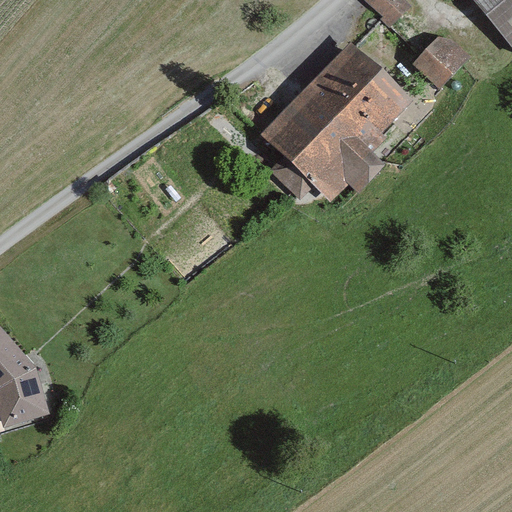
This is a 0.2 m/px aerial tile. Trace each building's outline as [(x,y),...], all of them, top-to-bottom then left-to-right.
[(364,0),(396,27),(415,4),(410,0),(364,0)] [(511,0),(483,0),(511,36),(511,0)] [(446,87),(474,56),(446,30),(417,61),(446,87)] [(360,42),(268,136),(335,201),(350,186),(364,190),(395,160),(379,145),(421,102),(360,42)] [(0,321),(0,400),(7,428),(50,417),(37,362),(0,321)]
